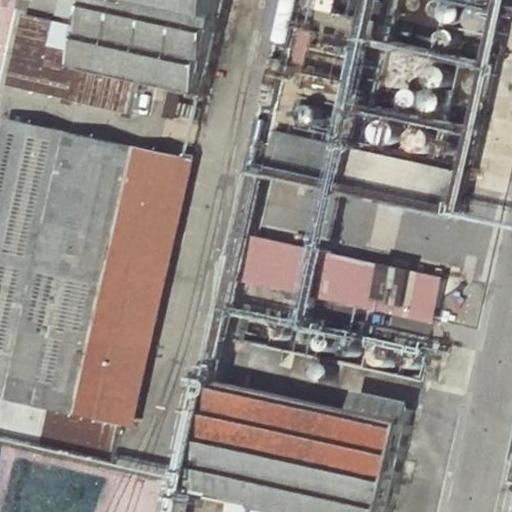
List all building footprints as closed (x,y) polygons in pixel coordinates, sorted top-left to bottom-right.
[(89,50),(99,6),(72,0),(36,0),(22,64),(146,91),(152,63),(89,50)] [(100,0),(99,6),(89,50),(152,63),(215,77),(231,0),(100,0)] [(319,27),(310,69),(325,72),(334,30),(319,27)] [(15,106),(0,173),(0,431),(118,453),(126,411),(141,414),(199,146),(15,106)] [(377,147),(303,132),(295,165),(371,180),(377,147)] [(371,180),(434,193),(441,160),(377,147),(371,180)] [(434,193),(484,203),(491,170),(441,160),(434,193)] [(286,239),(280,275),(316,282),(317,278),(316,277),(323,246),(286,239)] [(323,246),(316,277),(317,278),(316,282),(350,288),(357,253),(357,251),(323,244),(323,246)] [(415,264),(357,253),(350,288),(406,299),(415,264)] [(470,275),(415,264),(406,299),(463,310),(470,275)] [(209,451),(406,496),(428,393),(378,380),(374,397),(260,371),(262,361),(244,357),(241,366),(228,363),(209,451)]
